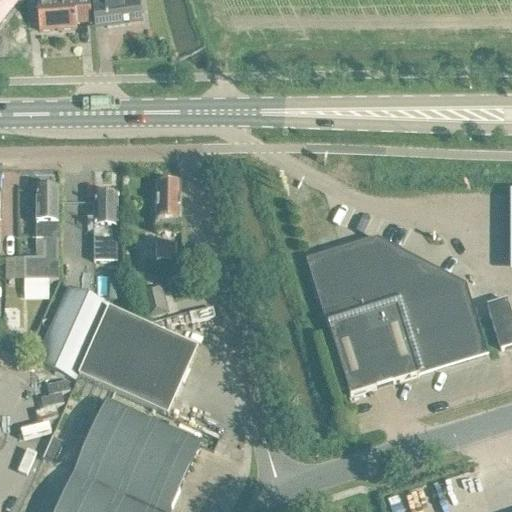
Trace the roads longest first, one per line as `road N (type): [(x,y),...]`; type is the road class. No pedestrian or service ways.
road 1 (residential): [(279,489),(185,150),(0,152)]
road 2 (primary): [(0,114),(511,113)]
road 3 (unclassified): [(279,489),(511,416)]
